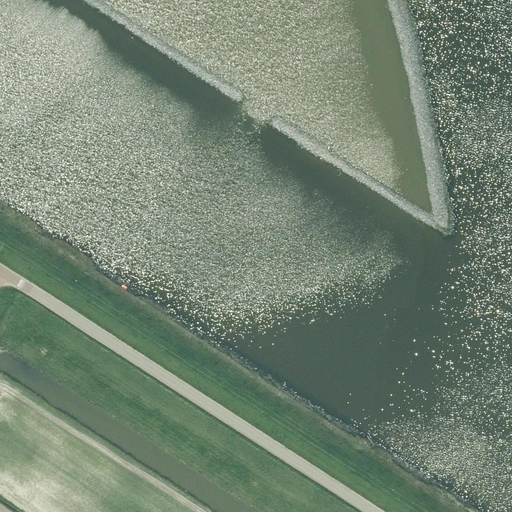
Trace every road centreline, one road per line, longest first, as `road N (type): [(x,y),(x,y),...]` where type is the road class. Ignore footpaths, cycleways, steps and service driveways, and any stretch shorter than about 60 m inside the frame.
road 1 (track): [(0,241),(417,511)]
road 2 (tertiary): [(372,511),(0,270)]
